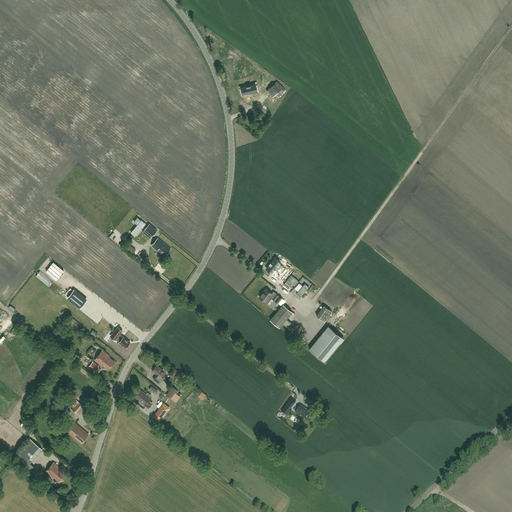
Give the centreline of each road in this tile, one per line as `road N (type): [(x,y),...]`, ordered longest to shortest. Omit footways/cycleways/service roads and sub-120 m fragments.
road 1 (tertiary): [(78,511),(121,381),(207,256),(230,184),(223,90),(169,0)]
road 2 (unknown): [(181,296),(297,393)]
road 3 (unclassified): [(407,511),(511,415)]
